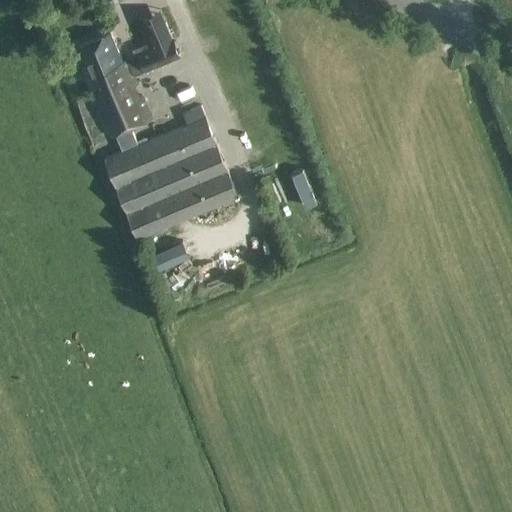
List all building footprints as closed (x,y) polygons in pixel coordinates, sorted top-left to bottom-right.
[(81,69),(92,95),(133,77),(126,61),(122,62),(110,32),(77,46),(86,67),(81,69)] [(144,56),(134,60),(140,72),(164,62),(152,38),(139,45),(144,56)] [(183,72),(190,56),(180,52),(173,68),(183,72)] [(133,77),(92,95),(99,112),(104,110),(109,121),(104,123),(110,136),(151,119),(141,96),(136,98),(132,87),(136,85),(133,77)] [(100,160),(133,240),(237,197),(205,117),(100,160)]
